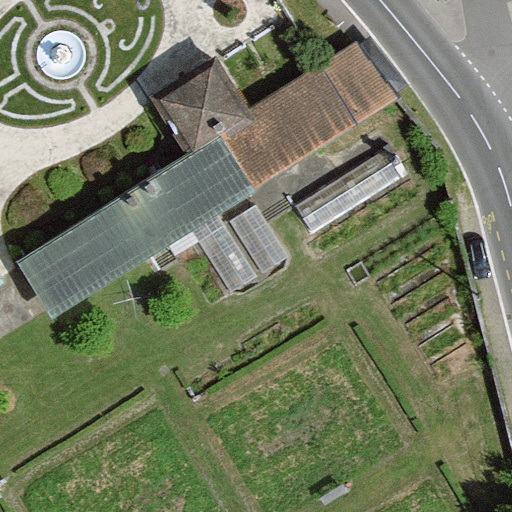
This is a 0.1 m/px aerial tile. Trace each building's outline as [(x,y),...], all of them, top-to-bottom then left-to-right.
[(216,64),(159,100),(192,154),(223,135),(257,187),(395,95),(356,46),(322,67),(247,114),(216,64)] [(223,135),(192,154),(23,261),(55,311),(168,241),(217,212),(257,187),(223,135)] [(295,207),(312,234),(408,173),(391,147),(295,207)] [(256,205),(232,220),(265,273),(289,258),(256,205)] [(217,212),(168,241),(177,256),(199,241),(233,292),(258,277),(217,212)]
